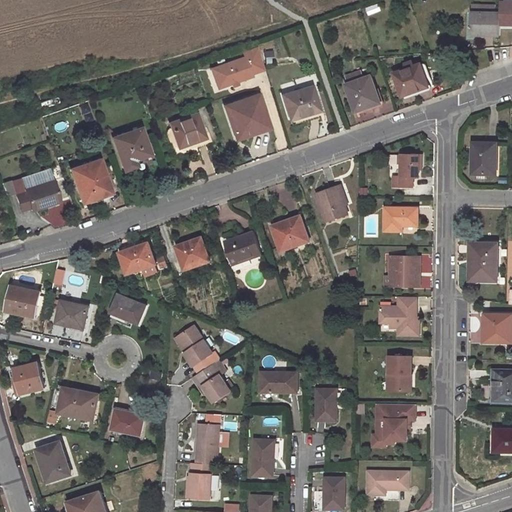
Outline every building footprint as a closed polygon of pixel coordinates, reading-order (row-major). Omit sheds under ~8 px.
[(511,4),(503,5),(502,16),(502,28),(511,27),(511,4)] [(497,7),(474,7),(474,16),(472,16),(471,39),(502,39),(502,28),(502,16),(497,16),(497,7)] [(244,56),(210,68),(217,86),(254,73),(253,71),(264,67),(258,47),(243,52),(244,56)] [(476,70),(471,57),(464,60),(468,72),(476,70)] [(428,87),(420,64),(394,74),(402,96),(428,87)] [(378,99),(370,74),(344,82),(354,111),(363,107),(362,104),(378,99)] [(316,111),(309,87),(280,95),(288,120),(316,111)] [(269,126),(257,93),(225,105),(235,133),(244,130),(256,126),(258,130),(269,126)] [(206,137),(196,112),(169,122),(179,147),(206,137)] [(256,126),(244,130),(245,135),(258,130),(256,126)] [(151,153),(142,128),(113,139),(125,171),(138,166),(135,159),(151,153)] [(497,172),(498,143),(473,142),(472,152),(475,152),(474,172),(497,172)] [(392,175),(392,185),(412,185),(412,176),(417,176),(417,168),(417,164),(420,164),(420,154),(400,153),(400,154),(400,162),(400,175),(392,175)] [(111,192),(99,160),(71,171),(83,203),(111,192)] [(62,204),(54,182),(26,193),(27,196),(18,199),(24,215),(33,212),(34,214),(62,204)] [(340,183),(337,184),(344,204),(347,203),(340,183)] [(344,204),(337,184),(316,192),(326,220),(347,212),(344,204)] [(417,223),(418,207),(384,206),(384,229),(402,229),(402,223),(417,223)] [(309,239),(300,214),(271,225),(280,250),(309,239)] [(262,253),(255,230),(224,240),(232,263),(262,253)] [(210,260),(203,236),(177,245),(185,269),(210,260)] [(496,280),(497,243),(469,242),(469,256),(472,256),(472,279),(496,280)] [(155,264),(147,243),(119,253),(127,274),(155,264)] [(389,286),(419,286),(419,256),(389,255),(389,275),(389,286)] [(62,284),(63,270),(55,270),(54,283),(62,284)] [(35,316),(39,291),(7,287),(5,308),(15,310),(14,313),(35,316)] [(138,323),(146,304),(118,291),(110,311),(138,323)] [(416,296),(398,295),(398,306),(380,306),(380,322),(389,322),(389,327),(398,328),(397,335),(418,336),(418,317),(416,317),(408,317),(408,311),(416,311),(416,296)] [(84,328),(89,307),(61,301),(56,323),(84,328)] [(511,341),(511,313),(483,313),(483,323),(486,323),(486,341),(511,341)] [(184,355),(192,368),(197,376),(217,363),(220,361),(215,354),(212,356),(195,328),(178,338),(187,353),(184,355)] [(187,353),(178,338),(175,340),(184,355),(187,353)] [(389,354),(389,372),(388,372),(387,389),(407,390),(407,373),(410,373),(411,355),(389,354)] [(214,404),(231,392),(221,376),(224,374),(217,363),(197,376),(194,378),(200,389),(203,387),(207,394),(214,404)] [(45,393),(39,368),(16,375),(20,389),(17,390),(20,400),(45,393)] [(511,401),(511,370),(492,370),(492,401),(511,401)] [(296,392),(297,372),(262,371),(261,391),(296,392)] [(20,389),(16,375),(12,376),(16,391),(17,390),(20,389)] [(95,389),(65,382),(61,402),(91,408),(95,389)] [(336,420),(336,389),(317,389),(317,420),(336,420)] [(415,418),(415,403),(376,402),(376,408),(379,408),(379,417),(376,417),(375,433),(375,435),(384,436),(384,438),(393,438),(405,439),(406,427),(406,418),(409,418),(415,418)] [(141,436),(145,416),(128,413),(127,415),(115,413),(112,429),(141,436)] [(216,465),(219,426),(201,425),(199,437),(197,436),(196,464),(212,465),(216,465)] [(511,426),(496,426),(495,433),(493,433),(493,451),(511,451),(511,426)] [(375,433),(372,433),(371,445),(384,445),(385,442),(393,442),(393,438),(384,438),(384,436),(375,435),(375,433)] [(272,475),(274,440),(254,439),(252,474),(272,475)] [(72,473),(61,442),(38,450),(42,462),(44,462),(50,480),(72,473)] [(189,499),(209,500),(212,465),(196,464),(190,463),(190,477),(189,499)] [(407,490),(408,472),(366,471),(366,495),(381,495),(381,490),(384,490),(407,490)] [(344,508),(344,476),(324,477),(324,507),(344,508)] [(150,488),(153,493),(159,491),(159,483),(150,488)] [(105,511),(99,490),(67,501),(70,511),(74,511),(75,511),(105,511)] [(270,511),(272,495),(252,494),(251,511),(270,511)]
